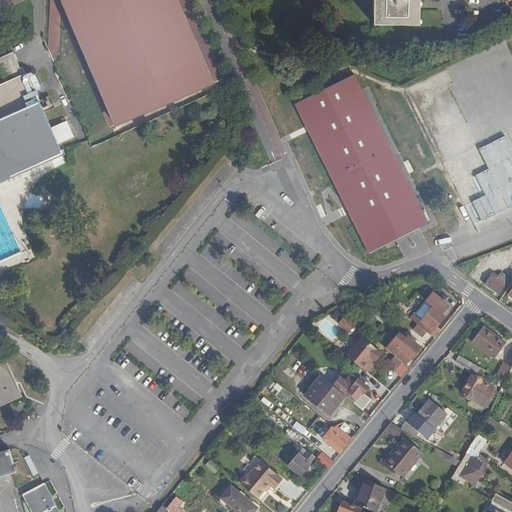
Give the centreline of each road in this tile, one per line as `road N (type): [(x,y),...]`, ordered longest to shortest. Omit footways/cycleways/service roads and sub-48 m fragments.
road 1 (residential): [(332,256),(244,184),(227,187),(57,393),(48,434),(74,467),(84,511)]
road 2 (residential): [(480,298),(304,511)]
road 3 (residential): [(332,256),(372,278),(430,261),(480,298)]
